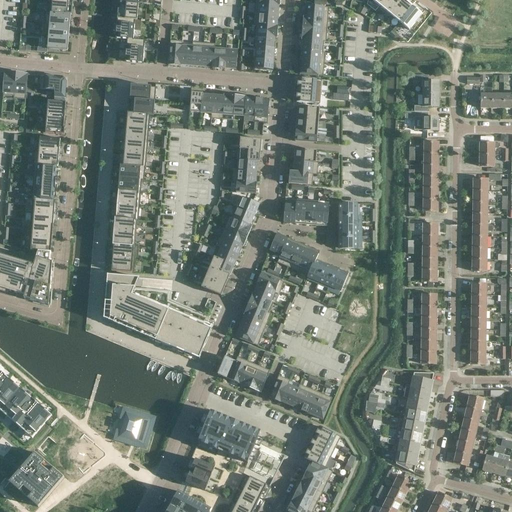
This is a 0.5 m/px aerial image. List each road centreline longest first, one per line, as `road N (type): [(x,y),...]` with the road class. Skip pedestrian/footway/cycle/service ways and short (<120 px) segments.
road 1 (residential): [(203,374),(95,326),(117,73)]
road 2 (residential): [(79,70),(59,321),(0,306)]
road 3 (residential): [(457,130),(453,380)]
road 4 (tertiary): [(203,374),(266,223)]
road 5 (tertiary): [(266,223),(281,86)]
road 6 (residential): [(194,394),(306,441)]
road 7 (tertiary): [(281,86),(161,76)]
